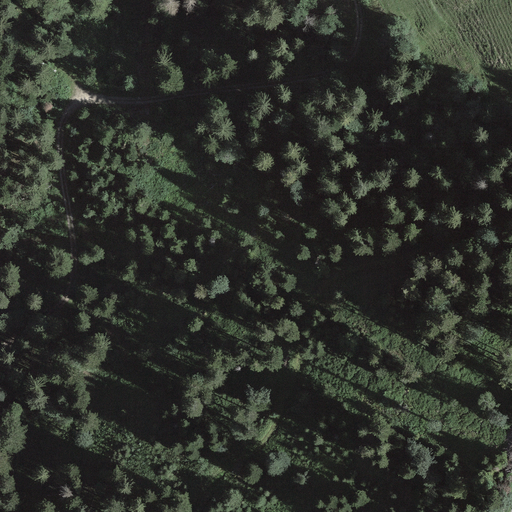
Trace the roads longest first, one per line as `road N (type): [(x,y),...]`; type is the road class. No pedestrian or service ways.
road 1 (track): [(357,0),(357,39),(340,72),(100,98),(68,114),(60,146),(73,280),(56,307),(0,351)]
road 2 (track): [(189,511),(274,425),(319,288),(360,266),(436,249),(511,216)]
